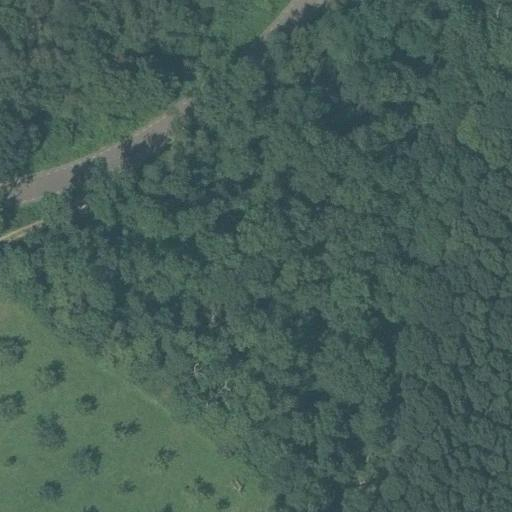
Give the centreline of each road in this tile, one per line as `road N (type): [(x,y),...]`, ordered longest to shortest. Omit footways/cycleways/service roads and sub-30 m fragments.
road 1 (tertiary): [(308,0),(257,56),(166,129),(105,163),(0,196)]
road 2 (track): [(0,243),(82,201),(113,179),(134,149)]
